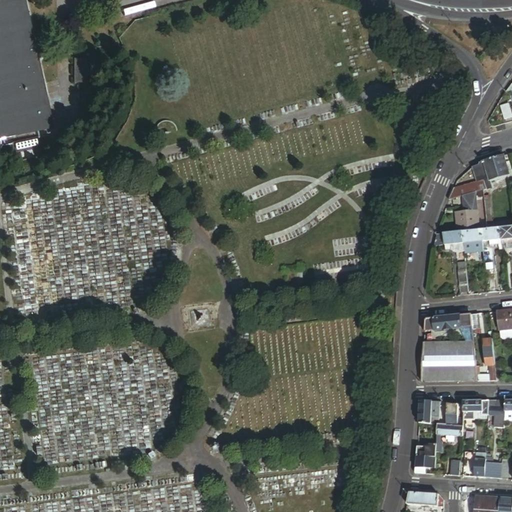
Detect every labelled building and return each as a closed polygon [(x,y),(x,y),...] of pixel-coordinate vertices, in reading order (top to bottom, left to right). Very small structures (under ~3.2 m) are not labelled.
[(0,0),(0,135),(55,124),(27,0),(0,0)] [(88,53),(76,54),(78,78),(90,77),(88,53)] [(501,108),(505,121),(511,118),(511,115),(509,106),(501,108)] [(511,177),(506,157),(497,160),(502,180),(511,177)] [(497,160),(487,162),(493,183),(502,180),(497,160)] [(482,164),(483,166),(488,183),(488,184),(493,183),(487,162),(482,164)] [(488,183),(483,166),(475,168),(480,185),(488,183)] [(488,184),(488,183),(480,185),(463,189),(465,198),(476,195),(487,192),(490,191),(488,184)] [(463,189),(456,191),(452,201),(465,198),(463,189)] [(481,232),(479,223),(476,195),(465,198),(467,212),(458,213),(460,234),(465,234),(481,232)] [(511,222),(491,224),(492,231),(503,230),(511,229),(511,222)] [(511,241),(511,229),(503,230),(504,242),(504,243),(511,241)] [(504,242),(503,230),(492,231),(484,232),(485,244),(491,243),(504,242)] [(485,244),(484,232),(481,232),(465,234),(466,245),(485,244)] [(466,245),(465,234),(460,234),(447,236),(448,247),(454,247),(466,245)] [(447,236),(440,236),(437,248),(448,247),(447,236)] [(504,243),(504,242),(491,243),(492,248),(501,247),(502,253),(505,252),(504,243)] [(467,253),(466,245),(454,247),(454,251),(458,251),(458,254),(467,253)] [(463,294),(471,293),(468,263),(460,264),(463,294)] [(511,312),(501,313),(503,332),(511,331),(511,312)] [(474,329),(473,316),(427,321),(427,334),(461,330),(474,329)] [(482,328),(480,316),(473,316),(474,329),(482,328)] [(476,344),(474,329),(461,330),(461,333),(469,338),(469,344),(476,344)] [(511,331),(503,332),(504,339),(507,342),(511,340),(511,331)] [(497,368),(495,342),(485,342),(488,369),(491,369),(497,368)] [(423,384),(479,383),(476,344),(469,344),(434,344),(429,344),(426,345),(423,384)] [(492,383),(499,383),(497,368),(491,369),(492,383)] [(484,414),(484,403),(465,403),(465,415),(469,414),(476,414),(483,414),(484,414)] [(491,409),(491,403),(484,403),(484,414),(483,414),(483,417),(490,417),(490,414),(491,414),(491,409)] [(422,404),(421,426),(432,427),(432,423),(433,404),(422,404)] [(439,424),(441,404),(433,404),(432,423),(439,424)] [(458,424),(459,407),(457,407),(448,406),(446,428),(457,428),(458,424)] [(507,418),(507,413),(507,409),(499,409),(492,409),(492,418),(497,418),(507,418)] [(496,429),(506,430),(507,418),(497,418),(496,429)] [(455,438),(463,439),(464,429),(463,429),(457,428),(446,428),(439,427),(438,437),(441,437),(447,438),(455,438)] [(438,449),(419,448),(418,457),(437,458),(438,454),(438,449)] [(428,469),(437,470),(437,458),(418,457),(417,469),(428,469)] [(477,479),(486,479),(487,464),(487,462),(478,461),(477,479)] [(503,480),(504,466),(504,465),(494,465),(487,464),(486,479),(503,480)] [(412,494),(409,506),(418,507),(418,495),(412,494)] [(418,495),(418,507),(440,508),(440,496),(418,495)] [(501,511),(502,500),(478,499),(476,511),(501,511)] [(511,511),(511,500),(502,500),(501,511),(511,511)]
